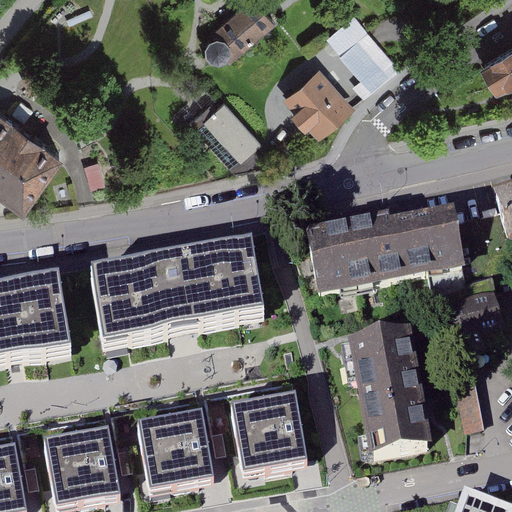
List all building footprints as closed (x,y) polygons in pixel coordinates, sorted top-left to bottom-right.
[(233,56),(228,62),(232,67),(280,25),(256,0),(244,0),(206,34),(209,37),(216,34),(224,35),(231,40),(234,48),(233,56)] [(353,18),(326,43),(340,58),(367,33),(353,18)] [(367,33),(340,58),(371,94),(401,70),(367,33)] [(511,49),(481,69),(500,99),(511,91),(511,49)] [(322,72),(284,103),(318,144),(356,113),(322,72)] [(236,106),(206,130),(231,162),(253,157),(262,168),(271,161),(258,145),(263,141),(236,106)] [(0,117),(0,200),(23,219),(63,167),(0,117)] [(511,196),(496,201),(509,249),(511,248),(511,196)] [(456,223),(308,252),(319,308),(468,279),(456,223)] [(241,238),(86,268),(96,320),(121,315),(124,329),(162,321),(159,308),(191,301),(194,315),(234,307),(231,293),(251,289),(241,238)] [(54,273),(0,283),(0,339),(0,340),(3,353),(44,345),(41,331),(65,327),(54,273)] [(501,340),(487,299),(432,318),(446,359),(501,340)] [(412,344),(350,356),(371,470),(434,458),(412,344)] [(476,389),(454,394),(463,442),(486,438),(476,389)] [(293,390),(228,403),(243,477),(266,472),(268,482),(310,474),(293,390)] [(199,407),(137,420),(152,493),(171,489),(173,499),(216,490),(199,407)] [(105,425),(43,438),(58,510),(79,505),(80,511),(95,511),(122,506),(105,425)] [(25,511),(11,442),(0,444),(0,511),(25,511)] [(504,511),(465,497),(459,511),(504,511)]
